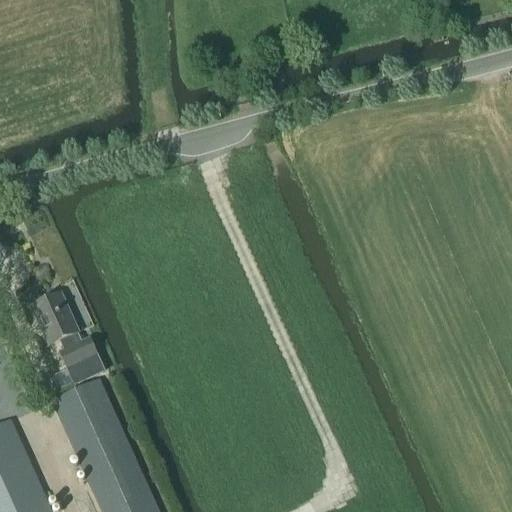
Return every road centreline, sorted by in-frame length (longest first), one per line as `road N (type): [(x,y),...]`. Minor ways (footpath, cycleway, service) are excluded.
road 1 (unclassified): [(0,191),(511,55)]
road 2 (track): [(191,136),(337,464),(327,502),(306,511)]
